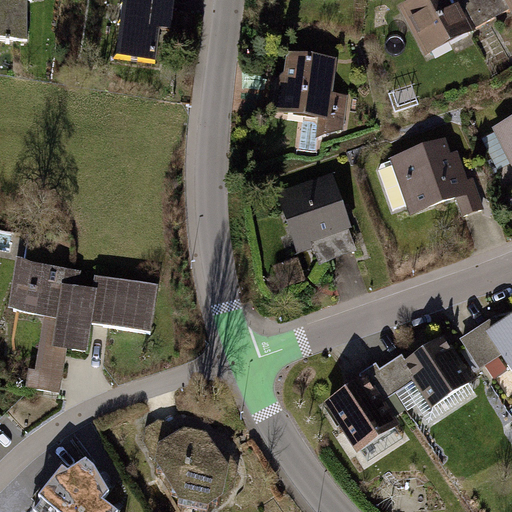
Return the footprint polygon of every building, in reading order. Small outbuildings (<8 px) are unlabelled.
[(0,0),(0,42),(26,43),(26,0),(0,0)] [(128,0),(121,62),(157,67),(161,33),(173,35),(177,0),(128,0)] [(476,31),(463,5),(459,0),(420,0),(401,11),(429,62),(479,35),(476,31)] [(511,12),(504,0),(472,0),(463,5),(476,31),(511,12)] [(287,58),(285,81),(275,88),(272,119),(320,123),(317,141),(325,142),(344,132),(349,98),(335,96),(338,64),(287,58)] [(511,121),(495,130),(511,163),(511,121)] [(443,144),(394,165),(419,225),(468,205),(443,144)] [(334,178),(278,197),(300,258),(314,252),(320,269),(358,256),(350,234),(353,233),(334,178)] [(12,318),(45,324),(36,373),(27,372),(23,394),(61,400),(68,357),(88,360),(93,328),(152,338),(160,293),(98,282),(95,299),(76,296),(79,278),(21,268),(12,318)] [(511,312),(499,321),(483,331),(500,356),(511,373),(511,312)] [(483,331),(499,321),(495,314),(459,338),(480,369),(500,356),(483,331)] [(407,361),(403,363),(414,381),(432,409),(477,379),(447,334),(407,361)] [(359,374),(361,377),(368,372),(386,399),(414,381),(403,363),(407,361),(403,354),(380,369),(376,363),(359,374)] [(361,377),(322,402),(356,454),(402,424),(386,399),(368,372),(361,377)] [(145,428),(143,443),(178,499),(209,504),(233,489),(238,467),(229,450),(220,454),(205,432),(196,430),(183,427),(175,432),(167,420),(156,421),(145,428)] [(61,467),(29,506),(35,511),(116,511),(100,498),(106,491),(100,481),(91,464),(83,458),(66,472),(61,467)]
